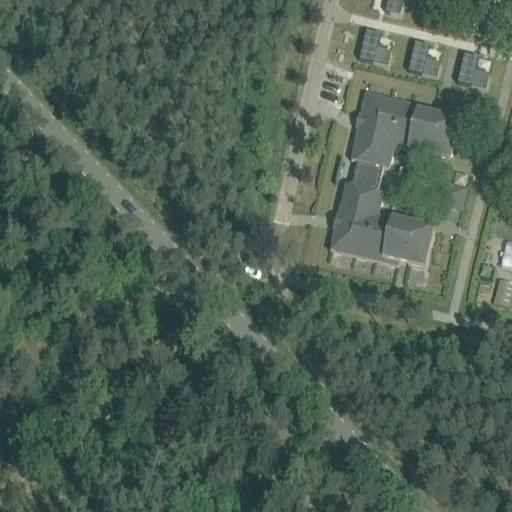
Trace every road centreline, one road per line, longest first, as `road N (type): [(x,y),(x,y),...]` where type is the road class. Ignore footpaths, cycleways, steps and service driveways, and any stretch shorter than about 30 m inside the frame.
road 1 (tertiary): [(433,511),(0,74)]
road 2 (residential): [(271,276),(334,0)]
